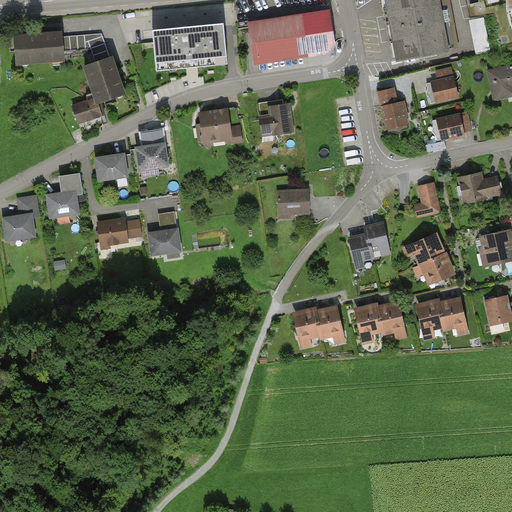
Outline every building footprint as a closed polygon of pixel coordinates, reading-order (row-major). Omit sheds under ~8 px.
[(388,0),(399,60),(447,50),(437,0),(388,0)] [(511,0),(479,0),(506,0),(507,12),(511,31),(511,30),(511,0)] [(249,22),(255,65),(330,55),(325,12),(249,22)] [(224,25),(153,31),(157,72),(192,69),(228,65),(224,25)] [(15,37),(17,63),(64,59),(64,52),(86,50),(85,35),(62,37),(62,33),(15,37)] [(94,93),(98,103),(101,102),(116,97),(115,92),(123,90),(112,57),(110,58),(103,37),(89,41),(96,63),(90,65),(93,74),(88,75),(94,93)] [(511,68),(488,74),(494,105),(511,101),(511,68)] [(429,85),(433,108),(461,103),(454,70),(437,74),(439,83),(429,85)] [(395,88),(378,92),(387,133),(411,127),(405,100),(399,102),(395,88)] [(98,103),(94,93),(87,95),(89,102),(73,107),(79,122),(105,114),(101,102),(98,103)] [(292,104),(259,108),(263,143),(296,139),(292,104)] [(238,112),(200,116),(203,150),(242,146),(238,112)] [(469,115),(434,124),(439,146),(474,137),(469,115)] [(167,147),(136,152),(139,177),(171,172),(167,147)] [(125,157),(96,162),(100,187),(129,183),(125,157)] [(483,173),(459,178),(464,206),(503,198),(498,176),(484,178),(483,173)] [(64,197),(47,199),(50,224),(81,220),(78,199),(85,199),(82,175),(62,177),(64,197)] [(437,188),(435,181),(422,184),(418,185),(422,203),(416,204),(418,217),(442,212),(437,188)] [(310,194),(278,195),(279,222),(311,221),(310,194)] [(20,220),(4,222),(7,247),(37,243),(34,222),(41,222),(38,198),(18,200),(20,220)] [(182,256),(176,212),(158,215),(161,232),(149,234),(153,260),(182,256)] [(127,221),(98,225),(102,253),(130,250),(129,242),(143,241),(141,223),(127,225),(127,221)] [(369,238),(374,262),(391,259),(384,227),(367,230),(369,238)] [(456,274),(437,232),(403,248),(407,257),(414,253),(419,265),(412,269),(417,278),(424,275),(429,286),(456,274)] [(511,239),(511,236),(478,242),(484,273),(511,267),(511,239)] [(369,238),(350,241),(357,275),(367,273),(365,266),(374,264),(374,262),(369,238)] [(511,308),(509,295),(484,301),(490,327),(511,321),(511,308)] [(440,302),(446,330),(446,333),(457,330),(458,336),(469,333),(462,298),(440,302)] [(446,330),(440,302),(439,299),(416,304),(424,341),(437,338),(436,332),(446,330)] [(377,307),(383,334),(384,337),(395,335),(396,340),(407,338),(399,302),(377,307)] [(383,334),(377,307),(377,304),(354,309),(362,345),(375,342),(374,336),(383,334)] [(338,305),(316,310),(322,337),(322,341),(333,338),(334,344),(346,341),(338,305)] [(322,337),(316,310),(315,307),(293,312),(300,349),(313,346),(312,340),(322,337)]
